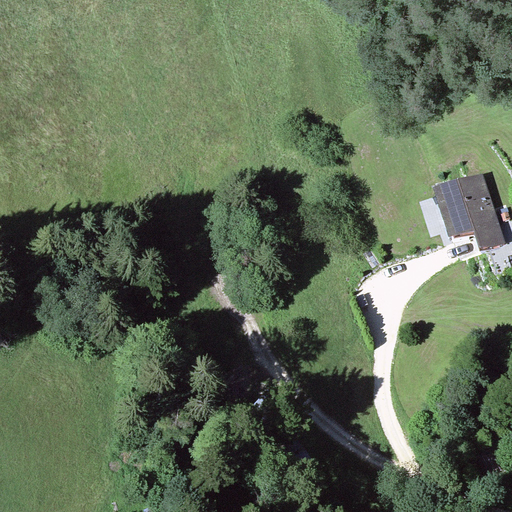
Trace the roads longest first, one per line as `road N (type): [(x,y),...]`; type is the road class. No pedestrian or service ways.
road 1 (track): [(225,290),(297,403),(362,452),(493,511)]
road 2 (track): [(426,266),(395,298),(385,341),(393,432),(414,472)]
